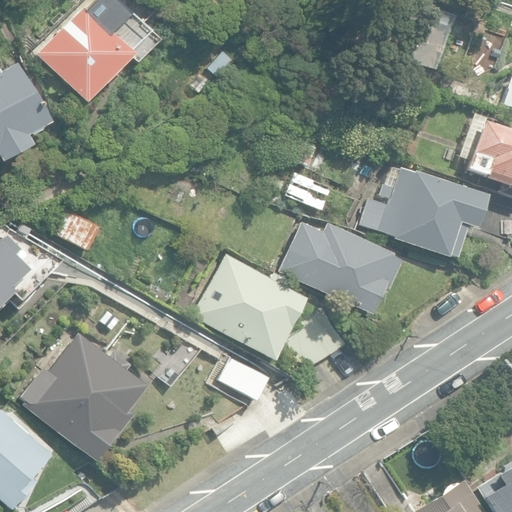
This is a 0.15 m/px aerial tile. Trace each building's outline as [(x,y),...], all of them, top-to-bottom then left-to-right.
[(33,55),(81,104),(133,53),(85,4),(33,55)] [(0,159),(28,144),(23,135),(47,122),(15,64),(0,71),(0,159)] [(509,110),(511,111),(511,77),(510,77),(501,104),(510,107),(509,110)] [(511,133),(488,124),(489,120),(471,113),(455,156),(467,161),(463,171),(479,177),(477,184),(511,197),(511,133)] [(391,148),(408,155),(413,142),(396,135),(391,148)] [(285,157),(305,167),(314,148),(294,139),(285,157)] [(465,224),(474,227),(485,195),(412,171),(411,174),(389,166),(383,185),(381,184),(377,195),(387,198),(385,204),(365,198),(356,225),(390,236),(390,239),(445,257),(445,255),(454,258),(465,224)] [(283,195),(317,209),(326,187),(293,173),(283,195)] [(511,203),(485,195),(474,227),(509,239),(511,231),(511,203)] [(50,232),(84,250),(96,227),(62,209),(50,232)] [(275,271),(367,314),(380,287),(384,289),(398,261),(388,256),(389,253),(324,222),(320,232),(298,222),(275,271)] [(189,315),(269,360),(284,335),(284,333),(304,299),(303,298),(282,286),(285,281),(270,273),(267,278),(225,253),(189,315)] [(284,335),(305,368),(343,343),(321,309),(284,335)] [(91,461),(129,413),(124,409),(143,385),(123,369),(127,364),(111,351),(106,356),(76,332),(55,359),(52,357),(39,373),(37,372),(16,399),(21,403),(20,404),(91,461)] [(231,385),(255,399),(274,385),(247,370),(239,365),(228,373),(224,377),(221,379),(221,380),(231,385)] [(0,503),(6,509),(33,480),(28,476),(48,454),(0,410),(0,503)] [(511,511),(511,461),(474,485),(490,511),(511,511)] [(81,476),(101,499),(113,488),(93,466),(81,476)] [(481,511),(461,480),(411,511),(410,511),(481,511)]
